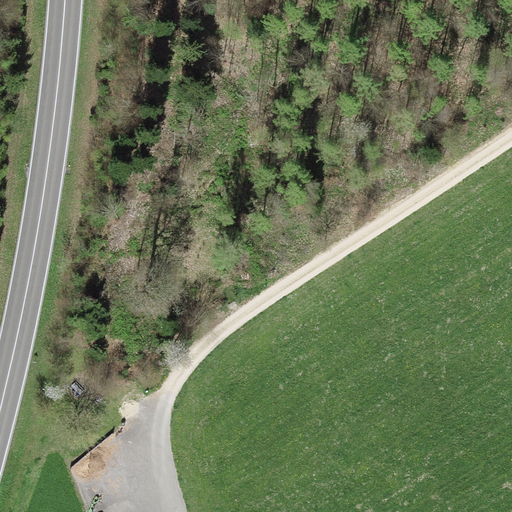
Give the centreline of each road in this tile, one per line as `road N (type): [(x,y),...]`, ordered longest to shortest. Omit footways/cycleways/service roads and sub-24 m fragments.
road 1 (track): [(177,511),(159,430),(163,398),(179,368),(214,333),(511,134)]
road 2 (primary): [(0,411),(38,224),(64,0)]
